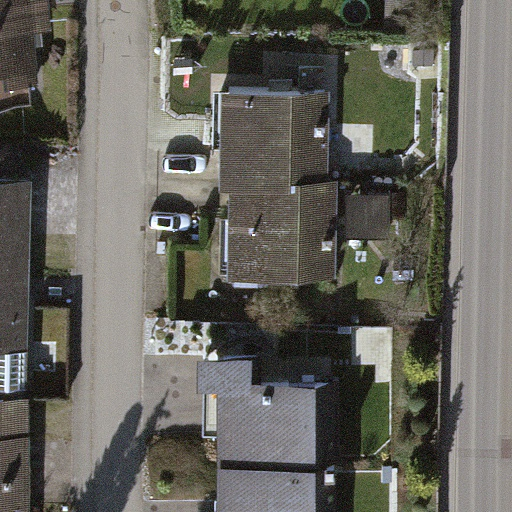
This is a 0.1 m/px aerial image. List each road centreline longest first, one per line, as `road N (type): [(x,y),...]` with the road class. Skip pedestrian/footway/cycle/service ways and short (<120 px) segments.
road 1 (tertiary): [(476,511),(497,0)]
road 2 (residential): [(124,0),(119,511)]
